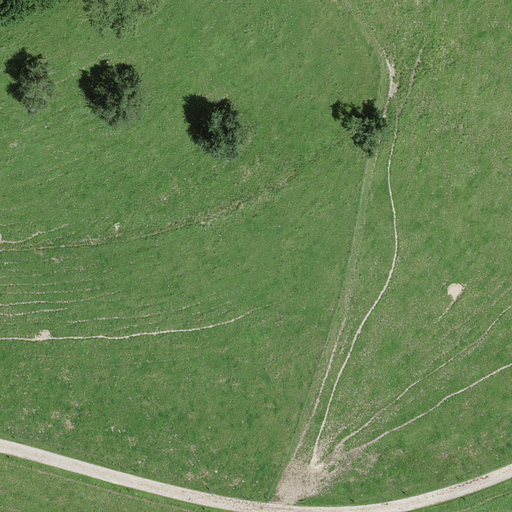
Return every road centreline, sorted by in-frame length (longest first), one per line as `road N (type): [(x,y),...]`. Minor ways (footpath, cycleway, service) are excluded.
road 1 (track): [(261,511),(0,447)]
road 2 (track): [(511,475),(398,511)]
